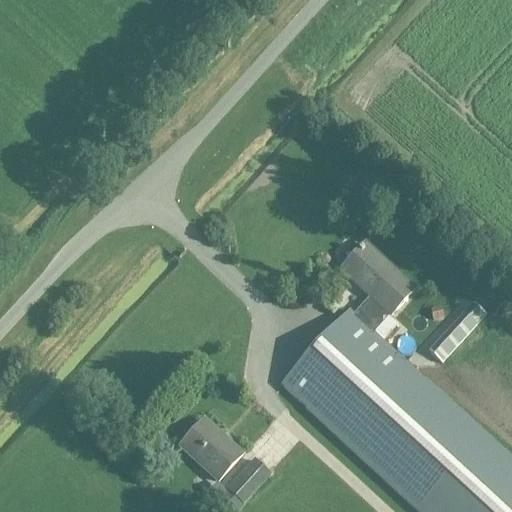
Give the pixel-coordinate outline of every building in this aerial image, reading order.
[(372,301),(356,319),(373,335),(390,317),(391,318),(415,292),(366,247),(342,273),(372,301)] [(328,268),(291,284),(302,309),(339,293),(328,268)] [(432,365),(483,319),(476,311),(425,357),(432,365)] [(417,511),(511,511),(511,462),(373,335),(356,319),(351,315),(351,314),(282,389),(283,389),(417,511)] [(218,483),(242,457),(205,423),(180,449),(218,483)] [(227,491),(241,505),(268,475),(253,462),(227,491)]
